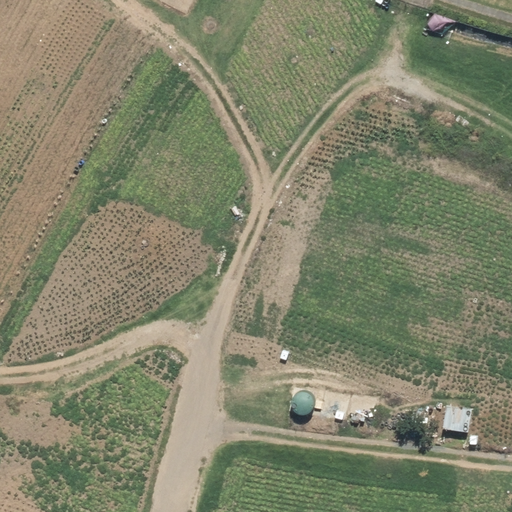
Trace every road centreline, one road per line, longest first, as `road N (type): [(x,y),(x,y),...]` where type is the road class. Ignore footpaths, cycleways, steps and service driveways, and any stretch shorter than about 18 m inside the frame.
road 1 (track): [(173,511),(235,271),(386,61),(412,0)]
road 2 (track): [(195,427),(511,461)]
road 3 (track): [(126,0),(193,67),(280,208)]
road 4 (track): [(216,346),(175,325),(88,358),(0,373)]
